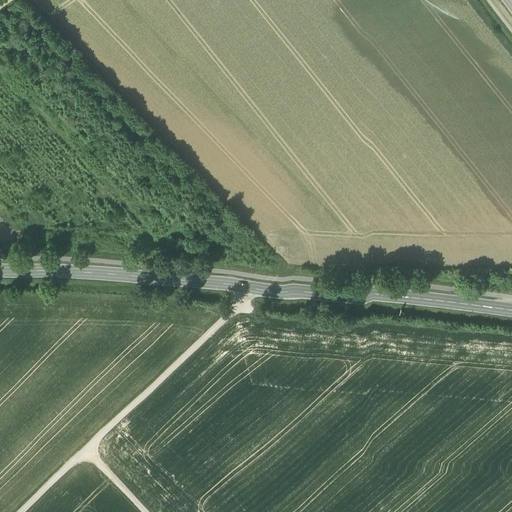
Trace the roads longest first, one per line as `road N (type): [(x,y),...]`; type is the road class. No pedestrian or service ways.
road 1 (secondary): [(511,311),(184,277),(0,268)]
road 2 (track): [(17,511),(238,305),(246,283)]
